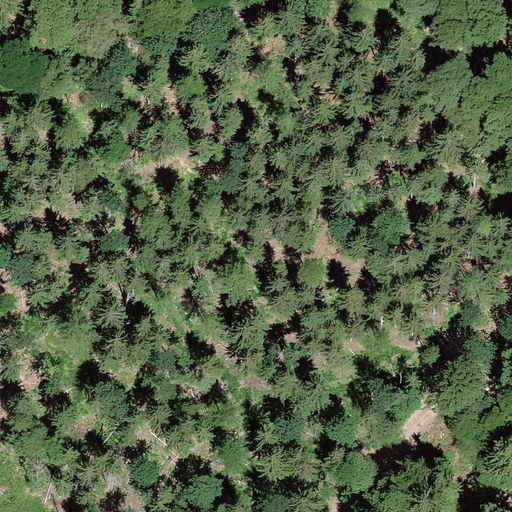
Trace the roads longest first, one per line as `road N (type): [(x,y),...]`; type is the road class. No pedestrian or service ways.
road 1 (track): [(311,0),(136,47),(0,104)]
road 2 (track): [(345,511),(446,396),(511,353)]
